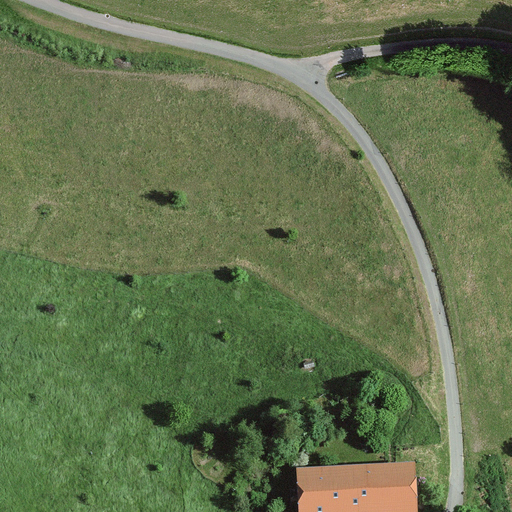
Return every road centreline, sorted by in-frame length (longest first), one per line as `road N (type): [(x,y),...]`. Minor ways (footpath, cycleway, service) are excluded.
road 1 (unclassified): [(452,511),(456,443),(434,290),(366,141),(310,82),(278,65),(43,0)]
road 2 (track): [(293,72),(395,48),(511,49)]
